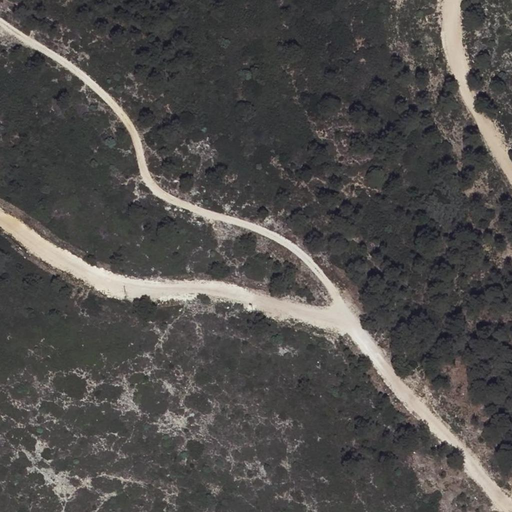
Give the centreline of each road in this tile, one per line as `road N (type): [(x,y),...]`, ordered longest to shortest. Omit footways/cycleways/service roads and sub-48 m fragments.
road 1 (track): [(511,501),(365,340),(330,316),(198,287),(139,287),(61,259),(0,217)]
road 2 (track): [(511,180),(447,37),(454,0)]
